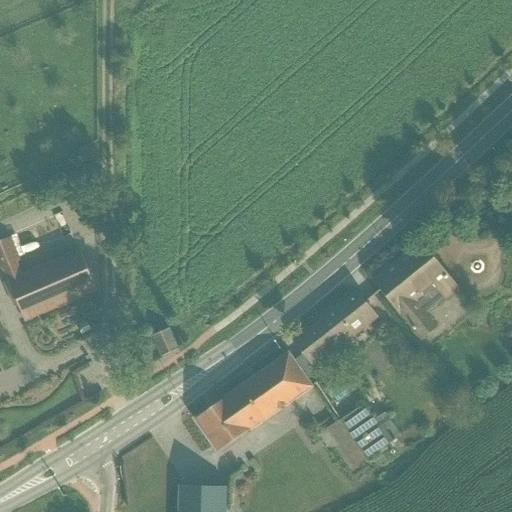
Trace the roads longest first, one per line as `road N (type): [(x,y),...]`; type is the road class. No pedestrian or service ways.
road 1 (secondary): [(511,105),(271,322),(110,434)]
road 2 (track): [(110,434),(110,0)]
road 3 (secondary): [(110,434),(0,501)]
